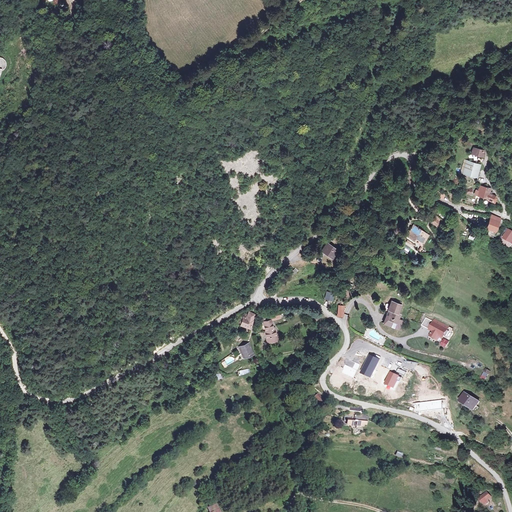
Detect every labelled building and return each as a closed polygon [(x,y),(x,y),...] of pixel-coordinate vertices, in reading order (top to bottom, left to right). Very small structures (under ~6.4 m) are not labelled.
[(473,145),(471,153),(484,157),(486,149),(473,145)] [(481,165),(464,161),(461,175),(477,179),(481,165)] [(490,186),(478,185),(476,195),(496,204),(497,196),(489,193),(490,186)] [(501,219),(492,216),(487,230),(495,233),(501,219)] [(430,236),(413,225),(404,240),(421,251),(430,236)] [(511,231),(506,228),(498,242),(511,249),(511,231)] [(341,250),(328,242),(322,251),(335,260),(341,250)] [(299,269),(301,269),(302,269),(304,268),(305,267),(306,265),(306,263),(305,262),(304,260),(303,259),(301,259),(299,259),(298,259),(296,260),(296,262),(295,264),(295,265),(296,267),(297,268),(299,269)] [(326,292),(325,300),(334,301),(334,292),(326,292)] [(403,305),(391,300),(387,309),(391,310),(387,319),(398,324),(402,314),(400,313),(403,305)] [(246,328),(255,316),(250,313),(246,318),(244,317),(239,323),(246,328)] [(266,326),(263,326),(269,345),(280,341),(276,329),(274,329),(271,319),(265,321),(266,326)] [(448,329),(433,321),(428,330),(431,332),(429,337),(437,341),(439,336),(443,338),(448,329)] [(444,339),(440,345),(447,349),(450,342),(444,339)] [(254,355),(250,344),(240,348),(244,359),(254,355)] [(482,379),(487,381),(490,370),(485,369),(482,379)] [(482,403),(464,392),(458,401),(476,412),(482,403)] [(325,401),(319,394),(313,400),(319,406),(325,401)] [(368,422),(348,418),(346,427),(353,428),(352,435),(362,437),(364,427),(367,427),(368,422)] [(487,491),(478,498),(484,506),(493,499),(487,491)] [(220,511),(217,503),(206,508),(207,511),(220,511)]
